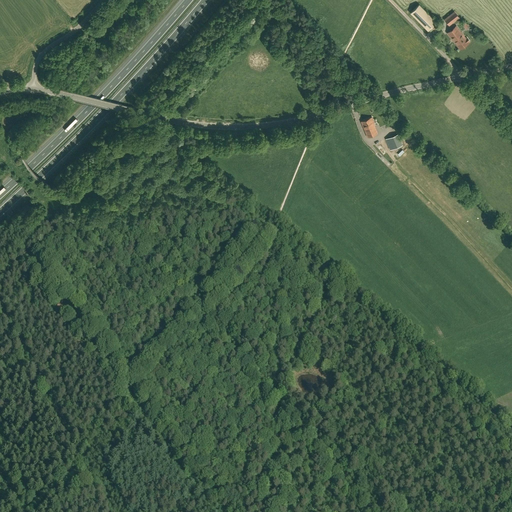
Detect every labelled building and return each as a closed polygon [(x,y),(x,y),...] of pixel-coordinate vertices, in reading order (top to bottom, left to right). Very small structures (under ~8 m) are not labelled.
[(437,22),(419,4),(410,13),(428,30),(437,22)] [(445,19),(449,25),(459,17),(454,12),(445,19)] [(456,26),(448,32),(448,33),(460,48),(469,42),(468,41),(469,41),(467,38),(466,38),(456,26)] [(371,118),(361,122),(368,137),(377,133),(372,121),(373,121),(373,120),(372,118),(372,117),(371,118)] [(400,145),(397,134),(384,138),(388,149),(400,145)]
